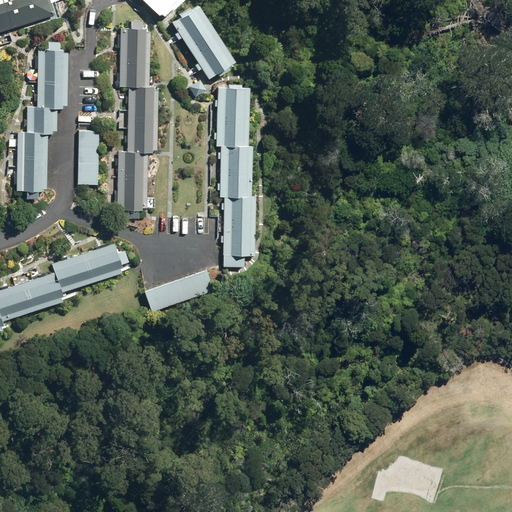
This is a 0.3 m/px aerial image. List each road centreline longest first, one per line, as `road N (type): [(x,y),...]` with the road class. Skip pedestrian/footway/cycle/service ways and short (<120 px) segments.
road 1 (residential): [(60,210),(75,63),(90,56),(100,0)]
road 2 (residential): [(60,210),(139,238),(208,239)]
